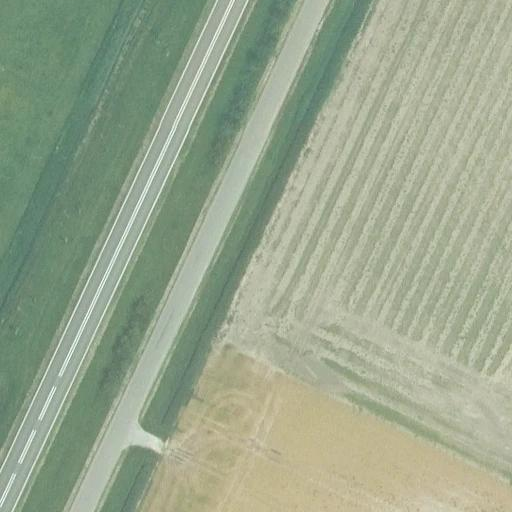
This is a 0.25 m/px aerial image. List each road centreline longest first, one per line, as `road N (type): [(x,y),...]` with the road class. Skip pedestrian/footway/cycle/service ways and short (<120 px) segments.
road 1 (unclassified): [(77,511),(317,0)]
road 2 (trunk): [(0,504),(233,0)]
